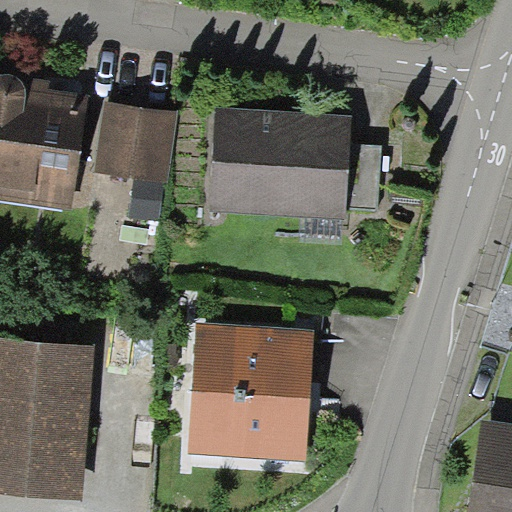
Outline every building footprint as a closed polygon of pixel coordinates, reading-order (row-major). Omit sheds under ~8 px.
[(0,190),(67,198),(78,100),(0,91),(0,190)] [(100,172),(171,178),(177,113),(106,107),(100,172)] [(209,213),(343,219),(347,120),(214,114),(209,213)] [(0,483),(82,490),(94,350),(2,343),(5,307),(0,306),(0,483)] [(188,455),(304,461),(311,337),(194,331),(188,455)] [(511,511),(511,432),(479,428),(467,511),(511,511)]
